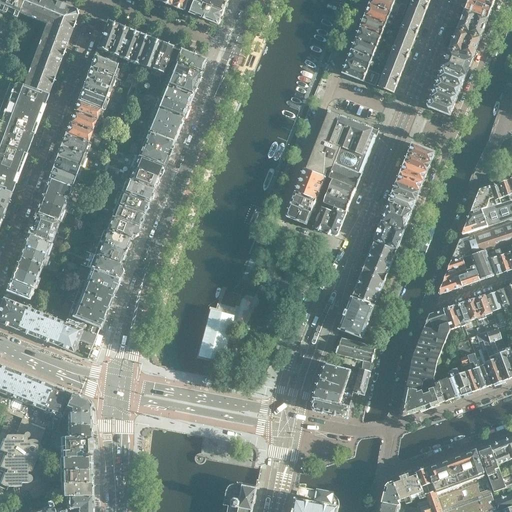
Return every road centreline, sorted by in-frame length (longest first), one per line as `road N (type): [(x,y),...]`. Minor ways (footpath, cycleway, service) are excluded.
road 1 (residential): [(101,0),(0,269)]
road 2 (primary): [(138,297),(234,52)]
road 3 (residential): [(348,254),(277,226),(331,87)]
road 4 (unclassified): [(123,399),(285,427),(299,421)]
road 5 (unclassified): [(299,421),(127,382)]
road 6 (residential): [(299,421),(348,281),(348,254)]
road 7 (residential): [(506,0),(452,138)]
road 8 (residential): [(348,254),(403,118)]
road 9 (residential): [(234,52),(108,0)]
road 10 (residential): [(384,471),(511,430)]
road 11 (residential): [(391,428),(429,302)]
road 12 (residential): [(429,302),(475,183)]
road 13 (residential): [(511,386),(391,428)]
road 14 (residential): [(403,118),(450,0)]
road 15 (residential): [(405,253),(452,138)]
